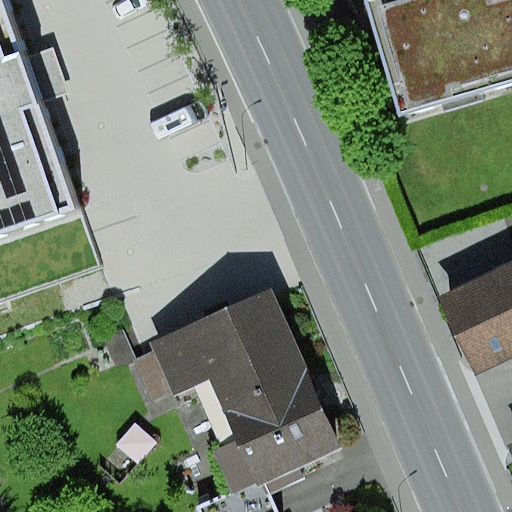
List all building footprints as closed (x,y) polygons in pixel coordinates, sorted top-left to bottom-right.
[(0,0),(0,246),(76,221),(0,0)] [(511,0),(372,0),(363,3),(398,118),(511,84),(511,0)] [(511,262),(437,301),(469,381),(511,359),(511,262)] [(271,290),(151,344),(155,353),(133,362),(154,407),(210,382),(219,402),(305,364),(271,290)] [(343,447),(305,364),(219,402),(236,440),(212,451),(233,496),(264,482),(343,447)] [(277,511),(264,482),(233,496),(199,511),(277,511)]
